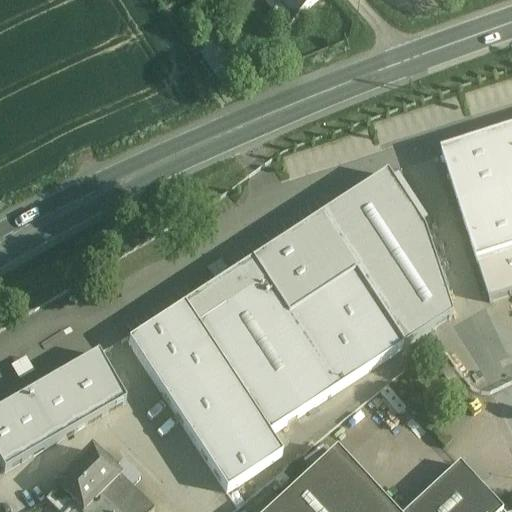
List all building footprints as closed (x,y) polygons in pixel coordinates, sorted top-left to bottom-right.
[(319,0),(262,0),(288,28),(319,0)] [(478,267),(511,256),(511,134),(443,157),(478,267)] [(451,322),(418,226),(426,221),(397,176),(387,183),(386,178),(183,311),(268,440),(451,322)] [(511,256),(478,267),(490,305),(511,298),(511,256)] [(268,440),(183,311),(128,346),(225,496),(281,460),(268,440)] [(98,359),(0,414),(0,469),(4,476),(125,407),(98,359)] [(409,443),(424,430),(410,414),(396,427),(409,443)] [(149,511),(91,453),(52,492),(72,511),(149,511)] [(388,511),(335,454),(273,511),(388,511)] [(498,511),(459,469),(411,511),(498,511)]
